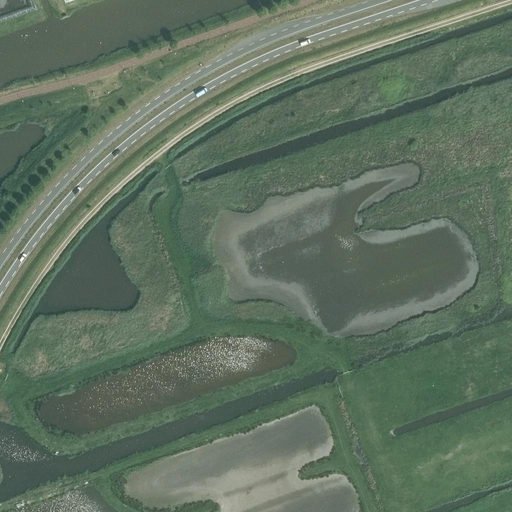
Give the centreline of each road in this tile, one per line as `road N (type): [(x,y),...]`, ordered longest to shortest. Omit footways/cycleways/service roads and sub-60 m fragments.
road 1 (track): [(0,345),(91,215),(195,126),(286,79),(511,2)]
road 2 (primary): [(0,291),(93,172),(176,106),(280,50),(429,0)]
road 3 (primary): [(378,0),(274,37),(166,95),(54,190),(0,262)]
road 4 (track): [(370,420),(346,372),(284,331),(201,331),(57,384)]
road 5 (track): [(201,331),(170,234),(175,184),(157,155)]
